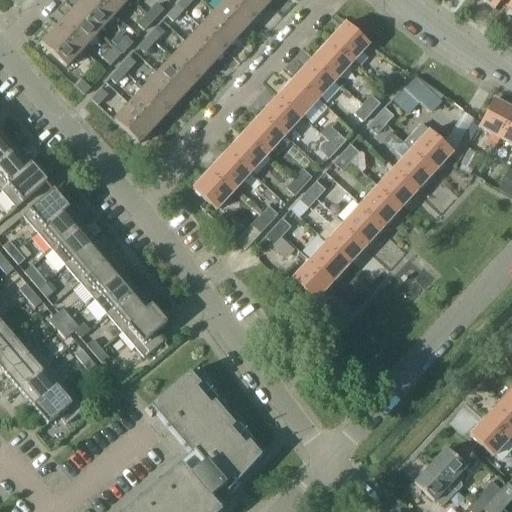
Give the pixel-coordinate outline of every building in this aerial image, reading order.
[(113,15),(97,0),(82,0),(73,10),(98,32),(113,15)] [(127,0),(97,0),(113,15),(127,0)] [(194,1),(192,0),(181,0),(176,6),(183,13),(194,1)] [(252,20),(231,0),(225,0),(214,12),(238,35),(252,20)] [(267,4),(261,0),(231,0),(252,20),(267,4)] [(511,0),(483,0),(495,9),(500,3),(511,10),(511,9),(511,0)] [(163,10),(156,4),(146,14),(153,21),(163,10)] [(176,6),(167,16),(174,23),(183,13),(176,6)] [(98,32),(73,10),(58,27),(82,49),(98,32)] [(238,35),(214,12),(200,28),(224,50),(238,35)] [(143,32),(153,21),(146,14),(136,25),(143,32)] [(328,42),(350,63),(361,52),(364,55),(371,48),(345,24),(328,42)] [(82,49),(58,27),(42,45),(66,67),(82,49)] [(157,27),(148,37),(155,44),(165,33),(157,27)] [(224,50),(200,28),(185,43),(210,66),(224,50)] [(115,48),(122,55),(132,44),(125,37),(115,48)] [(145,55),(155,44),(148,37),(138,48),(145,55)] [(350,63),(328,42),(311,60),(334,82),(350,63)] [(210,66),(185,43),(171,58),(196,81),(210,66)] [(111,67),(121,55),(113,47),(102,59),(111,67)] [(129,58),(118,69),(126,76),(136,65),(129,58)] [(196,81),(171,58),(157,74),(181,96),(196,81)] [(334,82),(311,60),(294,79),(317,100),(334,82)] [(116,86),(126,76),(118,69),(109,80),(116,86)] [(181,96),(157,74),(143,89),(167,112),(181,96)] [(387,93),(395,85),(387,78),(379,86),(387,93)] [(73,87),(84,97),(91,90),(80,79),(73,87)] [(317,100),(294,79),(277,97),(300,118),(317,100)] [(403,91),(429,114),(439,104),(414,80),(403,91)] [(103,86),(91,100),(98,106),(110,93),(103,86)] [(143,89),(129,104),(153,127),(167,112),(143,89)] [(362,106),(371,115),(380,105),(363,90),(355,100),(362,106)] [(300,118),(277,97),(260,115),(283,136),(300,118)] [(307,114),(314,121),(328,106),(321,99),(307,114)] [(499,139),(511,114),(511,109),(493,100),(478,128),(499,139)] [(114,120),(133,137),(139,143),(153,127),(129,104),(114,120)] [(371,115),(362,106),(354,115),(363,124),(371,115)] [(400,125),(392,118),(392,117),(384,109),(376,118),(385,125),(393,133),(400,125)] [(511,114),(499,139),(511,145),(511,114)] [(283,136),(260,115),(244,133),(266,154),(283,136)] [(385,125),(376,118),(369,126),(377,134),(385,125)] [(451,153),(428,132),(420,125),(402,144),(405,146),(405,145),(434,172),(451,153)] [(0,162),(16,149),(2,132),(0,134),(0,162)] [(266,154),(244,133),(227,151),(250,172),(266,154)] [(344,141),(336,133),(328,142),(336,150),(344,141)] [(319,151),(328,159),(336,150),(328,142),(319,151)] [(394,169),(417,190),(434,172),(405,145),(405,146),(397,154),(403,160),(394,169)] [(358,154),(350,146),(342,155),(350,163),(358,154)] [(16,149),(0,162),(0,189),(1,190),(30,165),(29,164),(16,149)] [(469,149),(461,164),(472,170),(480,155),(469,149)] [(250,172),(227,151),(210,170),(233,191),(250,172)] [(333,164),(341,172),(350,163),(342,155),(333,164)] [(30,165),(1,190),(16,208),(46,182),(30,164),(29,164),(30,165)] [(377,188),(400,209),(417,190),(394,169),(377,188)] [(233,191),(210,170),(193,188),(216,209),(233,191)] [(310,178),(302,170),(294,179),(302,187),(310,178)] [(498,190),(511,197),(511,171),(509,170),(498,190)] [(285,188),(294,196),(302,187),(294,179),(285,188)] [(324,190),(316,183),(308,192),(316,199),(324,190)] [(360,206),(383,227),(400,209),(377,188),(360,206)] [(67,208),(68,209),(68,208),(53,190),(23,216),(37,233),(67,208)] [(300,201),(308,208),(316,199),(308,192),(300,201)] [(343,224),(366,245),(383,227),(360,206),(343,224)] [(81,225),(68,209),(67,208),(37,233),(51,249),(81,225)] [(260,216),(268,224),(276,215),(268,208),(260,216)] [(268,224),(260,216),(252,225),(260,233),(268,224)] [(273,229),(282,237),(290,228),(281,220),(273,229)] [(326,242),(349,264),(366,245),(343,224),(326,242)] [(65,266),(95,241),(81,225),(51,249),(65,266)] [(282,237),(273,229),(265,238),(274,245),(282,237)] [(10,256),(17,250),(9,241),(2,247),(10,256)] [(95,241),(65,266),(80,283),(87,278),(86,277),(109,257),(95,241)] [(309,261),(332,282),(349,264),(326,242),(309,261)] [(17,250),(10,256),(18,265),(25,259),(17,250)] [(93,298),(99,292),(100,293),(123,274),(109,257),(86,277),(87,278),(80,283),(93,298)] [(6,260),(0,264),(0,267),(6,275),(13,269),(6,260)] [(332,282),(309,261),(292,279),(315,301),(332,282)] [(38,289),(45,283),(37,274),(30,280),(38,289)] [(107,315),(119,305),(137,290),(123,274),(100,293),(99,292),(93,298),(107,315)] [(27,299),(34,293),(26,283),(19,289),(27,299)] [(45,283),(38,289),(46,298),(53,292),(45,283)] [(119,305),(107,315),(121,332),(151,307),(150,306),(137,290),(119,305)] [(34,293),(27,299),(35,308),(41,302),(34,293)] [(151,307),(121,332),(144,358),(163,341),(156,332),(166,323),(151,305),(150,306),(151,307)] [(56,315),(64,324),(71,318),(63,309),(56,315)] [(64,324),(56,315),(49,320),(57,330),(64,324)] [(71,318),(64,324),(72,333),(79,327),(71,318)] [(0,321),(0,349),(14,338),(0,321)] [(64,324),(57,330),(65,339),(72,333),(64,324)] [(14,338),(0,349),(0,367),(5,374),(28,354),(27,353),(14,338)] [(94,355),(101,349),(93,340),(86,346),(94,355)] [(19,390),(48,365),(34,348),(27,353),(28,354),(5,374),(19,390)] [(83,364),(90,359),(82,349),(75,355),(83,364)] [(101,349),(94,355),(102,364),(109,358),(101,349)] [(90,359),(83,364),(91,374),(98,368),(90,359)] [(48,365),(19,390),(32,406),(31,407),(32,407),(62,382),(48,365)] [(190,372),(153,404),(195,453),(194,454),(201,462),(188,473),(183,466),(129,511),(217,511),(220,509),(219,508),(219,509),(209,497),(260,454),(249,441),(245,445),(231,429),(235,425),(215,401),(210,405),(196,388),(200,385),(190,372)] [(62,382),(32,407),(47,425),(58,416),(65,425),(85,408),(62,382)] [(511,391),(503,401),(511,408),(511,391)] [(487,418),(509,438),(511,435),(511,408),(503,401),(487,418)] [(509,438),(487,418),(471,435),(493,455),(509,438)] [(465,469),(472,476),(482,466),(464,449),(455,458),(446,450),(430,467),(449,486),(465,469)] [(449,486),(430,467),(414,484),(434,502),(435,501),(443,508),(457,493),(449,486)] [(483,492),(492,500),(501,491),(491,483),(483,492)] [(504,511),(503,511),(511,500),(511,488),(508,484),(483,511),(504,511)] [(467,510),(469,511),(481,511),(492,500),(483,492),(467,510)]
